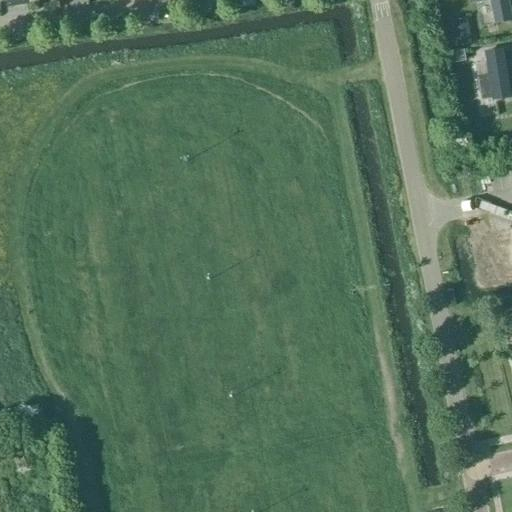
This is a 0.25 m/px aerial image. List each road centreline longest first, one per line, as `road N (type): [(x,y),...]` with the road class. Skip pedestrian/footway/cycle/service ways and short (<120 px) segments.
road 1 (unclassified): [(470,471),(378,0)]
road 2 (residential): [(203,0),(0,30)]
